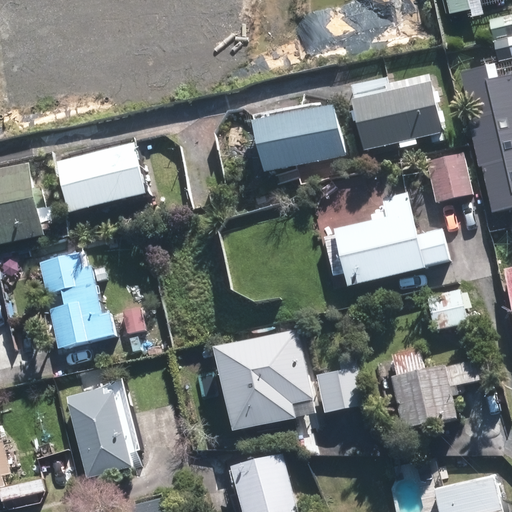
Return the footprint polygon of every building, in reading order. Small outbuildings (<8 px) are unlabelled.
[(0,0),(0,9),(43,0),(0,0)] [(492,39),(511,34),(511,12),(487,18),(492,39)] [(511,34),(492,39),(497,59),(511,56),(511,34)] [(0,80),(39,72),(33,41),(0,48),(0,80)] [(511,71),(487,77),(483,64),(457,70),(489,211),(511,206),(511,71)] [(386,90),(383,79),(354,85),(356,96),(354,97),(364,148),(443,132),(433,80),(386,90)] [(266,171),(349,153),(338,101),(256,118),(266,171)] [(71,209),(147,192),(136,141),(60,158),(71,209)] [(424,159),(434,202),(473,193),(463,151),(424,159)] [(0,241),(45,232),(39,206),(48,204),(44,182),(34,184),(29,160),(0,166),(0,241)] [(415,233),(405,191),(380,197),(384,215),(331,227),(345,285),(423,267),(422,264),(447,258),(440,227),(415,233)] [(84,253),(42,261),(48,292),(62,289),(66,305),(52,308),(60,347),(116,336),(111,311),(104,313),(94,266),(86,267),(84,253)] [(511,317),(511,264),(501,267),(511,317)] [(431,328),(466,320),(459,287),(423,296),(431,328)] [(121,309),(126,332),(144,328),(139,305),(121,309)] [(233,431),(297,417),(293,401),(317,396),(303,328),(215,346),(233,431)] [(137,337),(127,338),(130,351),(140,349),(137,337)] [(425,367),(421,347),(393,352),(398,374),(391,375),(402,427),(456,415),(450,385),(483,378),(478,357),(425,367)] [(321,374),(329,410),(369,402),(362,366),(321,374)] [(88,474),(135,464),(116,381),(69,391),(88,474)] [(0,438),(0,485),(1,486),(4,499),(49,488),(46,475),(7,484),(4,473),(14,470),(6,438),(0,438)] [(233,463),(245,511),(301,511),(286,449),(233,463)] [(501,511),(492,474),(430,488),(435,511),(501,511)] [(175,511),(170,489),(133,498),(136,511),(175,511)]
